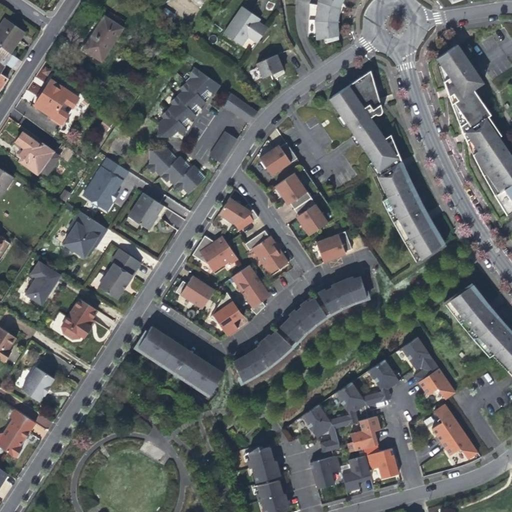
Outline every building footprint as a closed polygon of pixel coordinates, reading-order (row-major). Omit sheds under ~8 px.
[(317,0),(318,0),(317,4),(315,19),(316,35),(316,39),(326,37),(336,35),(339,35),(339,33),(339,32),(338,20),(339,13),(340,7),(343,0),(317,0)] [(309,19),(315,19),(317,4),(310,2),(309,19)] [(257,19),(258,17),(254,14),(243,6),(224,33),(242,45),(249,36),(257,42),(268,27),(259,21),(257,19)] [(82,48),(101,60),(123,27),(105,15),(95,30),(82,48)] [(0,44),(1,46),(11,53),(19,41),(26,32),(5,17),(0,23),(0,44)] [(465,56),(457,44),(435,58),(440,65),(448,77),(443,81),(443,83),(444,85),(445,87),(446,89),(446,91),(447,93),(448,95),(448,96),(452,93),(454,95),(457,99),(453,102),(466,121),(459,125),(460,127),(461,129),(462,131),(463,133),(464,135),(464,136),(465,138),(466,140),(468,139),(469,138),(471,142),(473,145),(477,151),(475,152),(488,172),(486,173),(498,192),(497,193),(510,213),(511,211),(511,165),(507,159),(511,155),(499,136),(501,134),(488,115),(491,114),(474,88),(483,82),(476,72),(474,70),(471,65),(465,56)] [(21,60),(11,53),(1,46),(0,47),(0,88),(7,79),(0,74),(2,71),(7,64),(15,70),(21,60)] [(284,69),(277,54),(257,63),(263,78),(271,74),(274,73),(284,69)] [(215,94),(220,86),(193,67),(188,75),(191,77),(180,88),(183,90),(171,101),(173,103),(162,114),(164,117),(159,123),(157,137),(171,137),(178,132),(181,135),(187,130),(181,123),(185,120),(188,118),(191,121),(197,116),(191,110),(195,106),(197,104),(200,107),(206,102),(200,96),(204,92),(208,89),(215,94)] [(375,87),(370,70),(328,99),(340,115),(345,124),(347,125),(353,135),(358,143),(372,162),(380,174),(380,175),(393,193),(387,198),(399,222),(401,226),(396,229),(410,253),(414,250),(420,259),(444,243),(432,223),(427,226),(425,222),(419,214),(422,213),(422,212),(423,212),(423,211),(424,211),(424,210),(424,209),(424,208),(424,207),(423,206),(421,201),(419,196),(418,195),(416,191),(413,186),(411,181),(409,176),(407,171),(405,166),(403,161),(401,156),(400,151),(398,152),(396,154),(395,153),(389,144),(387,141),(370,117),(374,114),(375,114),(375,115),(376,115),(377,115),(378,115),(378,114),(379,114),(380,114),(380,113),(381,112),(381,111),(382,110),(382,109),(380,104),(378,98),(377,93),(375,87)] [(35,106),(63,124),(80,98),(51,80),(44,92),(35,106)] [(257,111),(231,93),(223,105),(249,123),(257,111)] [(342,126),(345,124),(340,115),(336,118),(342,126)] [(40,145),(22,131),(14,142),(24,148),(19,155),(24,158),(22,161),(21,162),(31,169),(37,174),(53,151),(47,146),(42,143),(40,145)] [(226,131),(212,152),(225,160),(238,140),(226,131)] [(353,142),(355,145),(358,143),(353,135),(350,138),(353,142)] [(392,137),(387,141),(389,144),(395,153),(396,154),(398,152),(397,151),(397,150),(395,146),(394,143),(392,139),(392,137)] [(24,148),(14,142),(13,144),(20,149),(17,153),(19,155),(24,148)] [(296,158),(285,142),(279,147),(276,148),(275,146),(258,158),(270,176),(296,158)] [(196,174),(199,171),(194,165),(188,171),(185,168),(183,166),(185,162),(180,156),(174,162),(171,160),(168,156),(171,153),(166,147),(163,151),(149,150),(148,165),(145,168),(152,175),(155,172),(167,183),(169,180),(181,192),(183,189),(188,194),(202,181),(196,174)] [(212,152),(210,155),(223,164),(225,160),(212,152)] [(81,197),(106,212),(130,171),(105,157),(81,197)] [(0,195),(12,176),(0,168),(0,195)] [(199,171),(196,174),(202,181),(206,178),(202,174),(199,171)] [(293,173),(274,187),(282,199),(284,203),(287,201),(289,203),(293,210),(310,198),(306,192),(305,193),(298,183),(299,183),(293,173)] [(66,201),(70,192),(64,189),(60,198),(66,201)] [(155,214),(161,205),(142,193),(127,216),(148,229),(153,221),(157,215),(155,214)] [(241,205),(229,198),(218,215),(234,225),(238,231),(256,219),(250,210),(251,209),(248,205),(245,208),(241,205)] [(310,198),(293,210),(297,216),(299,219),(296,220),(307,236),(327,223),(321,214),(320,214),(313,205),(314,204),(310,198)] [(99,237),(105,227),(80,211),(69,229),(70,235),(64,244),(85,257),(90,248),(96,246),(95,238),(99,237)] [(95,238),(96,246),(104,234),(108,229),(105,227),(99,237),(95,238)] [(272,243),(264,231),(245,244),(249,251),(251,249),(268,275),(287,262),(277,246),(274,242),(272,243)] [(314,243),(322,263),(337,257),(342,256),(341,253),(343,252),(350,250),(344,232),(314,243)] [(219,246),(204,236),(198,246),(192,256),(209,266),(213,272),(229,261),(231,264),(237,260),(223,239),(219,246)] [(128,284),(142,263),(121,250),(113,263),(115,264),(100,288),(118,300),(128,284)] [(61,274),(40,260),(29,277),(35,280),(26,294),(42,304),(51,290),(61,274)] [(261,310),(264,306),(262,302),(258,293),(264,289),(264,288),(248,265),(243,269),(231,278),(251,308),(250,309),(256,315),(258,313),(261,310)] [(353,303),(366,299),(365,294),(358,273),(351,276),(343,279),(336,283),(330,286),(322,290),(316,293),(329,315),(342,308),(353,303)] [(182,282),(175,292),(201,309),(214,290),(195,278),(192,283),(190,286),(182,282)] [(482,306),(487,303),(472,284),(449,300),(456,310),(452,313),(469,334),(474,331),(478,336),(477,338),(492,356),(498,352),(511,365),(511,329),(511,328),(510,327),(509,326),(508,324),(507,323),(506,322),(504,321),(503,320),(502,319),(501,318),(500,317),(498,316),(497,315),(491,319),(486,312),(482,306)] [(264,289),(258,293),(262,302),(266,299),(269,296),(264,289)] [(230,320),(240,313),(226,293),(209,318),(218,324),(226,337),(229,335),(237,330),(233,323),(230,320)] [(282,320),(277,326),(296,343),(305,333),(315,325),(326,317),(311,297),(304,300),(293,308),(286,315),(282,320)] [(88,324),(92,319),(97,310),(80,299),(62,326),(64,332),(73,338),(80,338),(81,335),(85,337),(92,327),(88,324)] [(240,313),(230,320),(233,323),(236,320),(242,316),(240,313)] [(153,326),(139,346),(211,394),(226,373),(217,368),(205,360),(191,351),(182,345),(169,337),(158,330),(153,326)] [(0,327),(0,358),(5,362),(12,352),(9,350),(13,344),(16,338),(0,327)] [(238,356),(232,359),(242,383),(256,376),(269,367),(280,358),(292,347),(274,331),(272,333),(263,340),(260,343),(254,347),(247,351),(242,354),(238,356)] [(417,382),(438,368),(416,337),(400,348),(410,362),(415,370),(420,367),(422,370),(413,376),(417,382)] [(381,392),(361,398),(365,404),(366,405),(379,402),(377,395),(381,392),(382,393),(387,389),(390,387),(398,382),(383,360),(367,371),(381,392)] [(21,390),(38,401),(43,395),(44,395),(48,389),(50,386),(49,385),(53,378),(36,367),(21,390)] [(438,368),(417,382),(421,388),(426,396),(437,389),(444,400),(454,393),(438,368)] [(348,414),(329,421),(334,429),(358,422),(358,421),(354,412),(361,407),(365,404),(361,398),(350,382),(334,394),(348,414)] [(381,392),(377,395),(379,402),(390,399),(387,389),(382,393),(381,392)] [(434,435),(439,443),(460,429),(444,404),(433,411),(441,422),(430,430),(434,435)] [(319,443),(322,453),(339,448),(334,429),(329,421),(317,405),(301,416),(314,434),(317,437),(328,430),(330,440),(319,443)] [(23,443),(36,423),(15,410),(10,418),(13,420),(4,434),(0,434),(0,449),(16,459),(22,449),(20,448),(23,443)] [(35,423),(49,428),(52,420),(38,415),(35,423)] [(377,416),(358,421),(360,429),(350,432),(355,450),(377,444),(375,437),(373,431),(380,429),(377,416)] [(460,429),(439,443),(444,450),(449,456),(459,449),(466,460),(477,453),(460,429)] [(246,460),(248,468),(254,467),(270,462),(268,456),(266,448),(248,453),(249,459),(246,460)] [(391,448),(366,455),(369,470),(378,468),(381,479),(398,474),(393,457),(391,448)] [(350,472),(341,475),(346,492),(355,489),(359,488),(358,481),(371,478),(369,470),(366,455),(347,461),(350,472)] [(336,456),(309,463),(310,465),(316,489),(325,487),(333,484),(330,473),(340,470),(336,456)] [(270,462),(254,467),(256,474),(253,474),(255,483),(276,477),(274,469),(272,462),(270,462)] [(275,481),(256,486),(258,492),(255,493),(257,501),(263,500),(279,495),(277,488),(275,481)] [(279,495),(263,500),(265,507),(262,508),(262,511),(276,511),(286,510),(284,503),(281,495),(279,495)]
